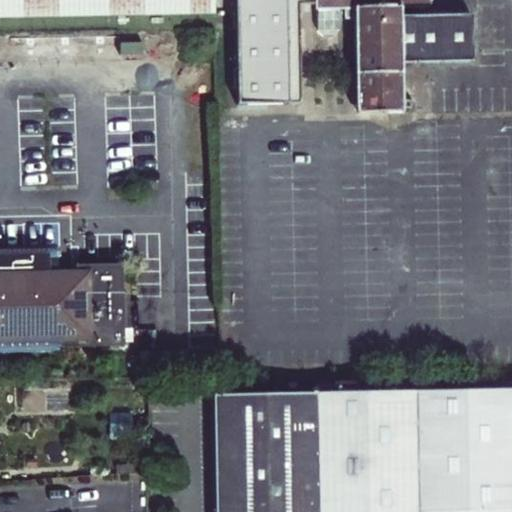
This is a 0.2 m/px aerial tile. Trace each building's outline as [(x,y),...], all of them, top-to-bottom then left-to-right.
[(0,0),(0,10),(187,4),(215,3),(214,0),(0,0)] [(229,0),(230,106),(295,105),(293,4),(308,3),(308,0),(229,0)] [(422,0),(308,0),(308,3),(308,8),(310,8),(311,28),(316,33),(326,33),(331,28),(331,8),(339,8),(350,15),(351,71),(353,71),(354,109),(395,108),(394,70),(395,70),(395,59),(465,55),(463,9),(393,12),(392,4),(422,3),(422,0)] [(0,337),(0,349),(63,349),(63,331),(86,331),(86,343),(125,343),(125,326),(133,326),(133,295),(126,295),(126,267),(84,267),(84,280),(79,280),(79,276),(71,276),(71,280),(65,280),(64,260),(0,260),(0,331),(55,331),(55,337),(0,337)] [(149,377),(137,377),(138,393),(150,392),(149,377)] [(511,511),(511,388),(214,396),(216,511),(511,511)] [(132,416),(116,417),(117,431),(133,430),(132,416)]
